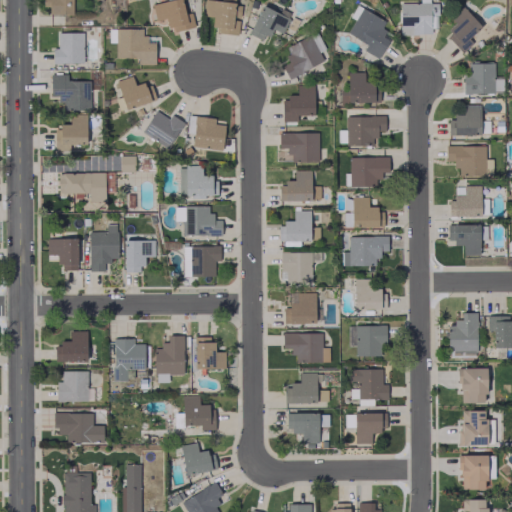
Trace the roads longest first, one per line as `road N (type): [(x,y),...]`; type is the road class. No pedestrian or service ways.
road 1 (tertiary): [(19,0),(23,511)]
road 2 (residential): [(196,72),(239,72),(248,90),(253,468)]
road 3 (residential): [(424,78),(420,511)]
road 4 (residential): [(0,304),(253,303)]
road 5 (residential): [(253,468),(423,468)]
